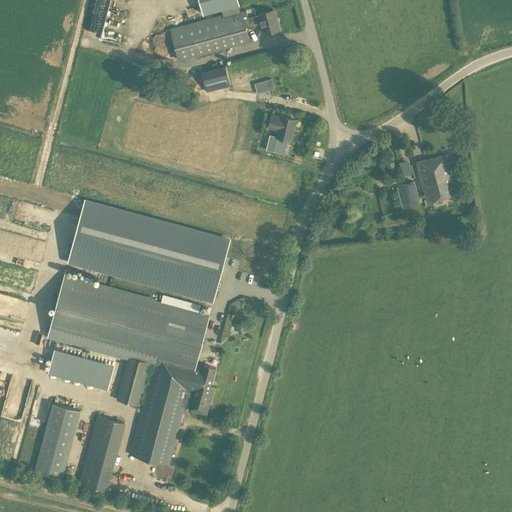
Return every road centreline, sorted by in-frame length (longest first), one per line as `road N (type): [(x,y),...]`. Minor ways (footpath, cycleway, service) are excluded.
road 1 (unclassified): [(230,511),(312,193),(344,144)]
road 2 (unclassified): [(344,144),(394,122),(473,62),(511,48)]
road 3 (track): [(37,184),(86,0)]
road 4 (unclassified): [(344,144),(304,0)]
